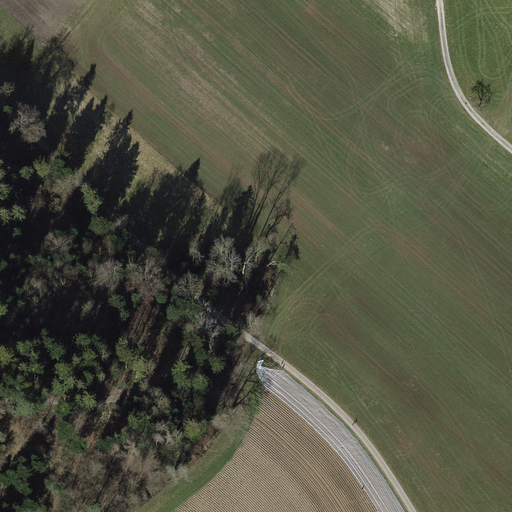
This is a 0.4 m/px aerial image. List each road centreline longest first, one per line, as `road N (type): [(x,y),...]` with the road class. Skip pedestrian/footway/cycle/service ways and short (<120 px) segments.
road 1 (track): [(0,103),(129,238),(328,400),(359,431),(412,511)]
road 2 (track): [(69,405),(147,386),(180,360),(210,308)]
road 3 (track): [(511,149),(466,106),(452,80),(439,0)]
